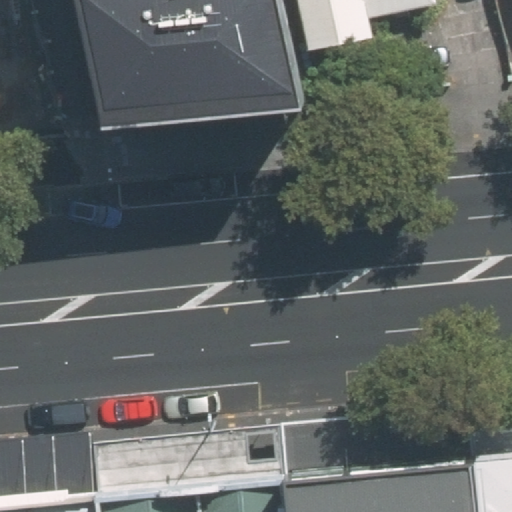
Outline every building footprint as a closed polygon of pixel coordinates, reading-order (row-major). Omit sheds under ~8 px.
[(288,0),(81,0),(102,109),(306,89),(288,0)] [(316,0),(324,40),(390,27),(387,9),(436,0),(316,0)] [(511,433),(503,434),(511,494),(511,433)] [(511,511),(503,434),(316,453),(322,511),(511,511)] [(322,511),(316,453),(209,463),(214,511),(322,511)] [(214,511),(209,463),(105,473),(108,511),(214,511)] [(108,511),(105,473),(42,480),(45,511),(108,511)] [(45,511),(42,480),(0,483),(0,511),(45,511)]
